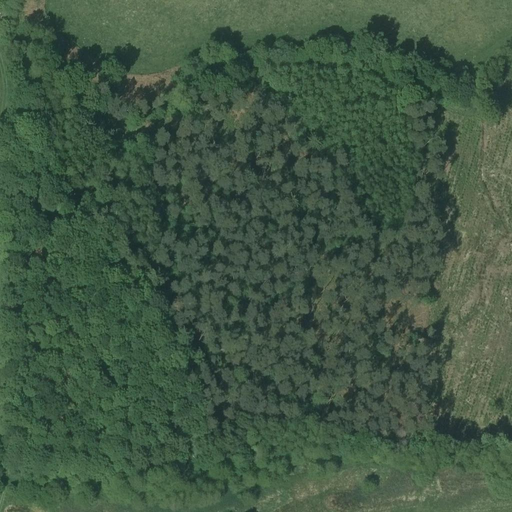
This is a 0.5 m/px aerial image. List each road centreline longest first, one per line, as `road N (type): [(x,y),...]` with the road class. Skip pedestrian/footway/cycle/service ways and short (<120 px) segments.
road 1 (track): [(47,59),(114,104),(304,70),(481,114),(511,102)]
road 2 (track): [(0,232),(7,375),(0,487)]
